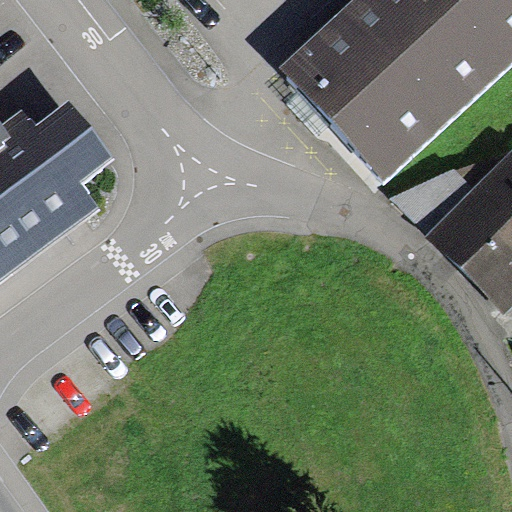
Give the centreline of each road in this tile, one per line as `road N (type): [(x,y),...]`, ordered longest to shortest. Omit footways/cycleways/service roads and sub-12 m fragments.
road 1 (residential): [(511,403),(487,338),(409,258),(208,170)]
road 2 (residential): [(208,170),(182,208),(0,350)]
road 3 (residential): [(208,170),(155,124),(48,0)]
